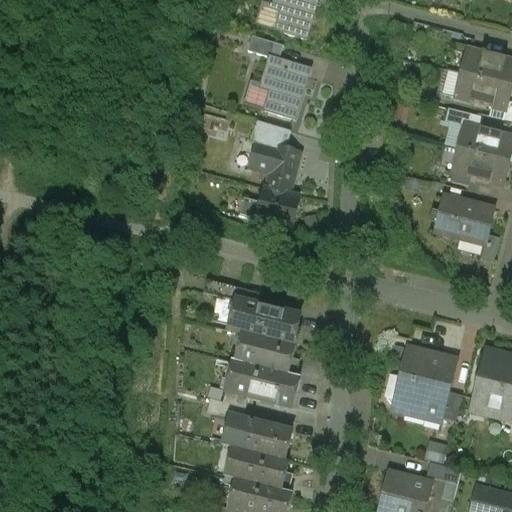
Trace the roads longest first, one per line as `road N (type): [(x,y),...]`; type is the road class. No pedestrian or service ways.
road 1 (residential): [(341,280),(0,188)]
road 2 (residential): [(341,280),(355,0)]
road 3 (residential): [(329,511),(341,280)]
road 4 (residential): [(491,316),(341,280)]
